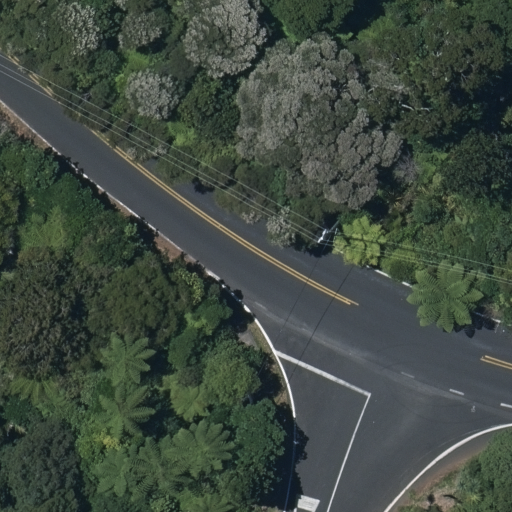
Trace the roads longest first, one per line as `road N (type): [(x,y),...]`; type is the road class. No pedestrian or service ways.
road 1 (secondary): [(401,331),(240,243),(0,46)]
road 2 (unclassified): [(332,511),(369,398),(401,331)]
